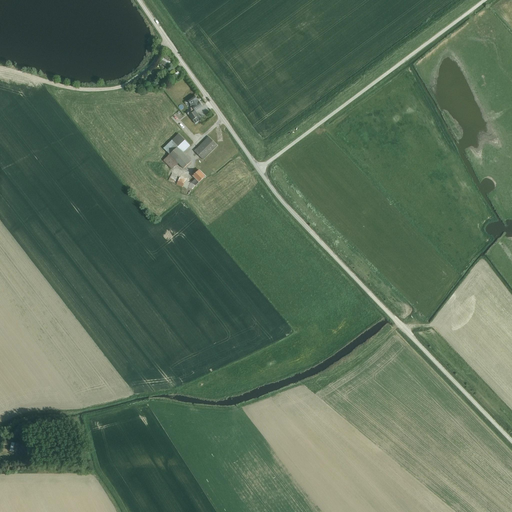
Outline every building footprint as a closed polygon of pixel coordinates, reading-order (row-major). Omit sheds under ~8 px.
[(170,62),(163,58),(160,63),(167,66),(170,62)] [(194,112),(202,107),(196,99),(188,104),(194,112)] [(200,121),(194,127),(197,131),(203,125),(200,121)] [(217,146),(210,137),(196,149),(204,157),(217,146)] [(166,152),(160,158),(170,169),(176,163),(183,170),(189,165),(181,156),(189,149),(179,138),(165,151),(166,152)] [(199,173),(194,176),(199,183),(204,180),(199,173)] [(193,184),(179,180),(177,186),(185,188),(184,192),(190,193),(193,184)]
